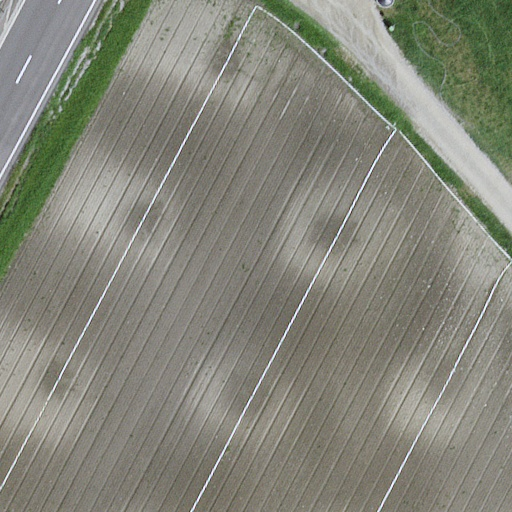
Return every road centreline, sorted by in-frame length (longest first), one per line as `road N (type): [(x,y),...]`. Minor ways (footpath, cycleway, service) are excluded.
road 1 (track): [(511,207),(317,0)]
road 2 (primary): [(0,118),(61,0)]
